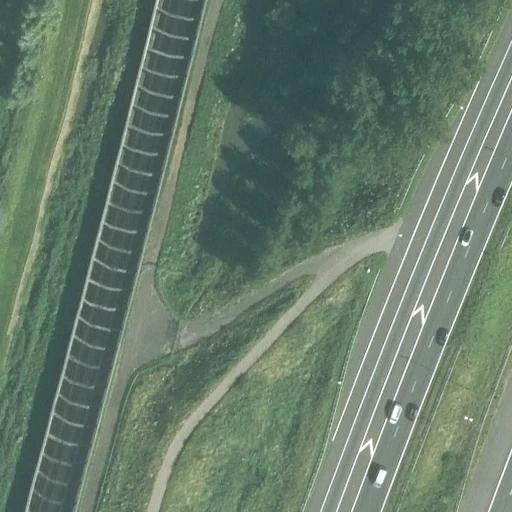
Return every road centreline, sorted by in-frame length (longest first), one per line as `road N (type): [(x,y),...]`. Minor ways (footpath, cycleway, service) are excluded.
road 1 (motorway): [(511,63),(402,315),(328,511)]
road 2 (track): [(229,319),(226,267),(246,223),(299,148),(408,45),(435,0)]
road 3 (motorway): [(511,147),(366,511)]
